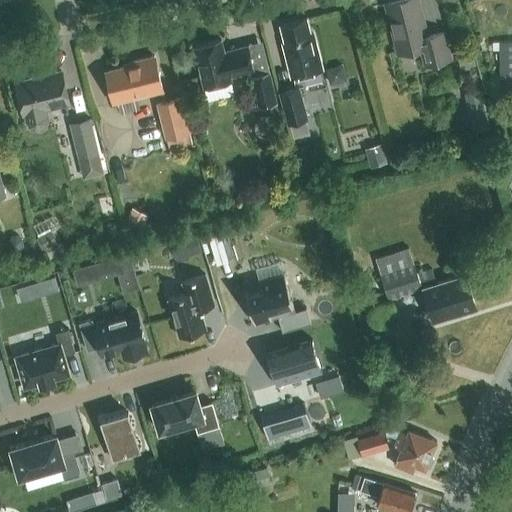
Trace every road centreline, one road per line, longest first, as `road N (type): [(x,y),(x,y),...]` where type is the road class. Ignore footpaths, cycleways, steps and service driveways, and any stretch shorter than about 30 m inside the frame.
road 1 (residential): [(0,421),(231,353)]
road 2 (tertiary): [(511,385),(458,511)]
